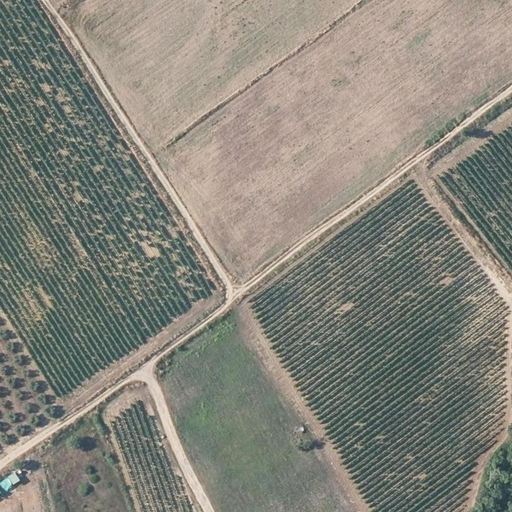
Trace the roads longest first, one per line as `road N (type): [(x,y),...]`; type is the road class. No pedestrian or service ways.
road 1 (track): [(141,371),(309,234),(511,89)]
road 2 (track): [(46,0),(234,295)]
road 3 (track): [(511,298),(429,192),(415,160)]
road 4 (track): [(141,371),(0,463)]
road 5 (track): [(208,511),(141,371)]
